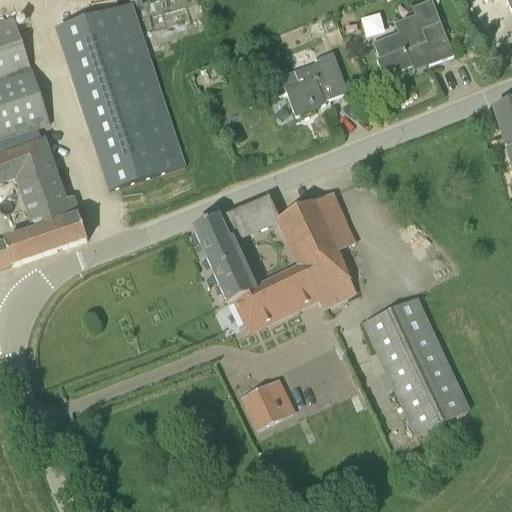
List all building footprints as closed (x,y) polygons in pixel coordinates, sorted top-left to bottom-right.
[(511,0),(482,0),(485,5),(496,0),(506,0),(511,10),(511,0)] [(132,9),(57,33),(110,196),(184,172),(132,9)] [(377,65),(384,82),(403,74),(405,79),(414,75),(413,72),(428,67),(429,70),(454,60),(437,15),(409,25),(413,35),(399,41),(404,54),(377,65)] [(0,82),(31,72),(15,23),(0,27),(0,82)] [(295,121),(326,109),(325,106),(348,97),(333,59),(318,65),(319,68),(266,88),(270,101),(284,96),(295,121)] [(0,82),(0,144),(33,134),(47,129),(50,128),(31,72),(0,82)] [(511,104),(493,111),(511,169),(511,187),(511,188),(511,187),(511,104)] [(0,273),(87,244),(79,220),(80,220),(73,200),(66,202),(45,141),(36,144),(33,134),(0,144),(0,273)] [(269,200),(240,212),(241,213),(251,236),(279,223),(301,269),(318,305),(319,305),(323,313),(357,297),(314,205),(279,222),(269,200)] [(223,222),(222,220),(200,229),(201,231),(194,234),(201,249),(195,252),(199,262),(205,260),(225,308),(231,306),(231,305),(253,295),(252,293),(220,224),(223,222)] [(301,269),(252,293),(253,295),(231,305),(231,306),(242,331),(273,319),(276,326),(318,305),(301,269)] [(415,439),(469,414),(417,302),(362,327),(415,439)] [(277,406),(275,407),(267,391),(243,402),(258,434),(282,422),(278,413),(280,412),(277,406)]
